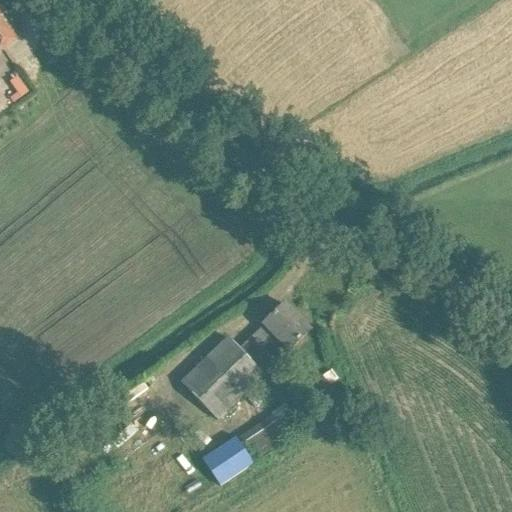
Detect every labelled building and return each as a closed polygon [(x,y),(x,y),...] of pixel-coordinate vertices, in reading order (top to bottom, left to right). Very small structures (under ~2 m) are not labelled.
[(0,51),(3,49),(20,38),(0,9),(0,51)] [(289,350),(295,344),(309,330),(284,304),(264,324),(265,324),(239,349),(227,337),(181,382),(218,419),(276,363),(261,348),(275,335),(289,350)] [(335,392),(330,385),(321,374),(272,412),(283,430),(335,392)] [(272,414),(240,436),(255,459),(288,437),(272,414)] [(222,486),(254,463),(235,435),(203,458),(222,486)]
